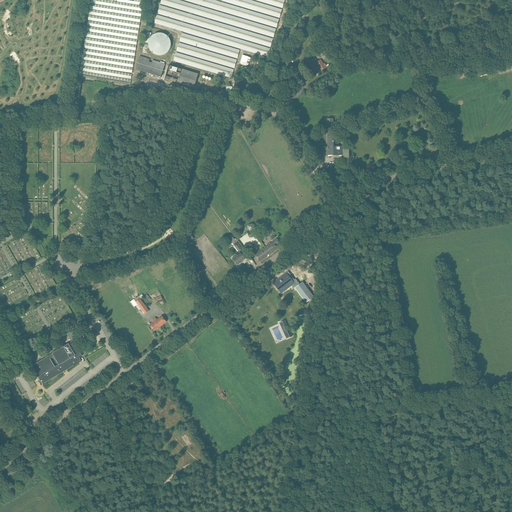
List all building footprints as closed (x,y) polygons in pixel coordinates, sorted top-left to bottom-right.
[(142,7),(99,0),(91,0),(91,3),(142,11),(142,7)] [(177,0),(161,0),(161,4),(273,37),(276,29),(177,0)] [(183,0),(276,27),(279,20),(212,0),(183,0)] [(248,0),(219,0),(279,18),(282,10),(248,0)] [(141,12),(91,4),(90,8),(141,16),(141,12)] [(273,39),(160,6),(158,13),(270,47),(273,39)] [(141,18),(90,10),(89,14),(140,22),(141,18)] [(157,15),(155,23),(267,57),(270,49),(157,15)] [(140,24),(89,16),(88,20),(139,28),(140,24)] [(87,25),(138,33),(139,29),(88,21),(87,25)] [(87,27),(87,31),(137,39),(138,35),(87,27)] [(86,36),(136,44),(137,40),(86,32),(86,36)] [(150,38),(149,40),(151,33),(147,32),(142,47),(140,46),(139,49),(142,50),(141,53),(146,54),(148,46),(147,46),(148,42),(148,44),(148,46),(149,48),(150,50),(151,51),(152,53),(154,54),(155,55),(157,55),(159,56),(161,55),(163,55),(165,54),(167,53),(168,52),(169,50),(170,49),(171,47),(171,45),(171,43),(170,41),(170,39),(169,37),(167,36),(166,35),(164,34),(162,33),(160,33),(158,33),(156,33),(155,34),(153,35),(151,36),(150,38)] [(239,50),(182,33),(180,41),(237,58),(239,50)] [(85,38),(85,42),(136,50),(136,46),(85,38)] [(236,60),(179,43),(177,51),(234,68),(236,60)] [(84,44),(84,48),(135,56),(135,52),(84,44)] [(134,61),(134,57),(84,49),(83,53),(134,61)] [(174,61),(231,78),(234,70),(176,53),(174,61)] [(82,59),(133,67),(133,63),(83,55),(82,59)] [(161,77),(165,64),(140,56),(136,69),(161,77)] [(325,63),(323,64),(321,60),(316,63),(314,60),(308,64),(313,72),(317,70),(317,69),(319,67),(322,71),(326,68),(325,67),(326,66),(325,63)] [(132,73),(133,69),(82,61),(81,65),(132,73)] [(198,74),(169,65),(165,79),(194,88),(198,74)] [(81,66),(80,70),(131,79),(132,75),(81,66)] [(131,80),(80,72),(80,76),(130,84),(131,80)] [(141,91),(145,77),(139,75),(135,89),(141,91)] [(75,79),(72,102),(78,103),(81,80),(75,79)] [(235,81),(233,88),(260,96),(262,89),(235,81)] [(349,158),(349,148),(342,149),(342,146),(337,146),(337,138),(334,139),(334,136),(334,126),(333,126),(333,119),(327,119),(327,127),(329,127),(330,130),(328,130),(328,136),(327,136),(328,147),(325,147),(325,155),(334,155),(334,156),(342,156),(342,155),(344,155),(344,158),(349,158)] [(254,254),(259,262),(266,257),(265,256),(268,254),(269,255),(279,248),(276,244),(279,242),(276,238),(266,246),(265,245),(265,246),(254,254)] [(231,258),(237,265),(245,259),(240,252),(231,258)] [(303,282),(297,287),(291,279),(293,278),(288,272),(273,283),(280,292),(290,284),(294,288),(294,287),(306,302),(313,297),(303,282)] [(149,311),(140,299),(136,302),(145,314),(149,311)] [(154,322),(150,325),(154,331),(167,322),(162,316),(157,320),(155,317),(152,320),(154,322)] [(285,320),(279,323),(287,339),(293,336),(285,320)] [(278,327),(273,329),(277,337),(282,335),(278,327)] [(66,334),(70,340),(74,338),(73,337),(80,334),(77,328),(70,332),(66,334)] [(31,365),(32,368),(30,369),(31,370),(33,368),(34,371),(40,381),(38,382),(40,381),(42,385),(43,385),(42,384),(62,372),(66,370),(73,366),(74,366),(78,363),(81,361),(79,362),(77,357),(78,356),(79,358),(82,356),(74,342),(69,345),(68,344),(64,346),(63,347),(61,348),(60,348),(60,349),(58,350),(53,353),(52,353),(52,354),(42,360),(39,361),(31,366),(31,365)]
